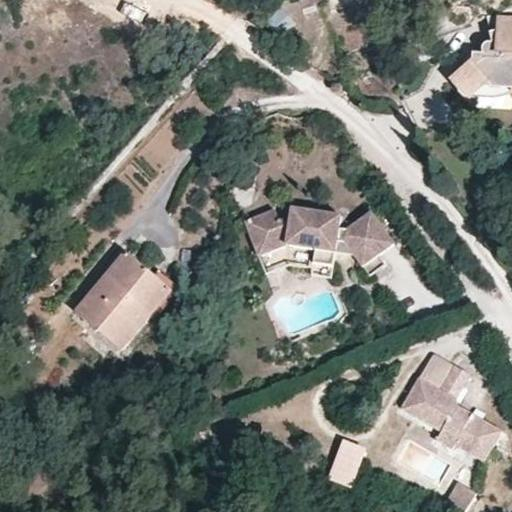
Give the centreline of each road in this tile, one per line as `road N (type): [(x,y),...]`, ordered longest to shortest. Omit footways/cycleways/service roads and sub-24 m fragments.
road 1 (residential): [(167,0),(211,15),(333,103),(407,180)]
road 2 (residential): [(407,180),(444,247),(511,311)]
road 3 (residential): [(511,305),(507,281),(455,214),(407,180)]
